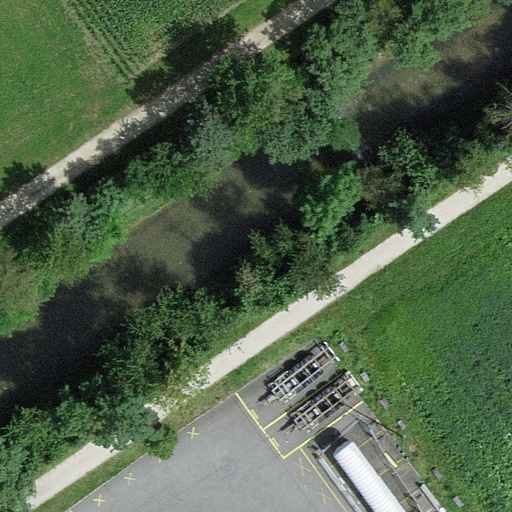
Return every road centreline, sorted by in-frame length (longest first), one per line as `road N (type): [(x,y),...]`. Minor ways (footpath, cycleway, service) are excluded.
road 1 (track): [(6,511),(511,166)]
road 2 (track): [(0,212),(310,0)]
